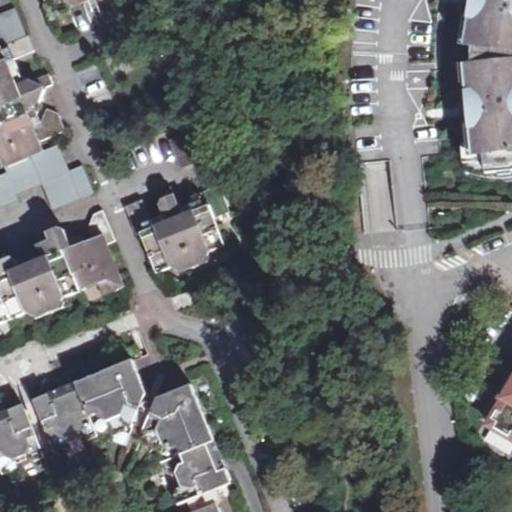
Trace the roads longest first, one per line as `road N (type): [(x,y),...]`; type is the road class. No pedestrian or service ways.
road 1 (residential): [(20,0),(59,75),(156,321),(202,332),(283,511)]
road 2 (residential): [(449,511),(422,308)]
